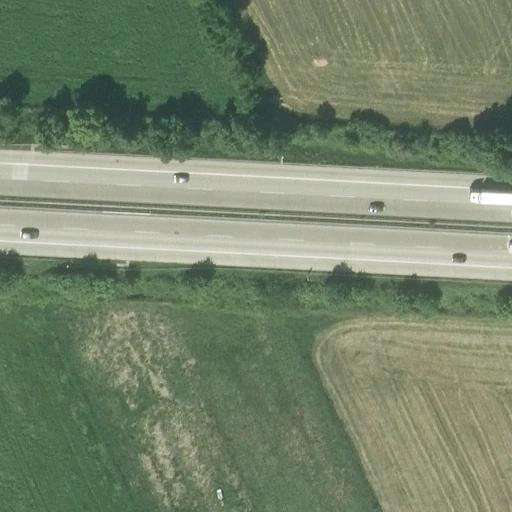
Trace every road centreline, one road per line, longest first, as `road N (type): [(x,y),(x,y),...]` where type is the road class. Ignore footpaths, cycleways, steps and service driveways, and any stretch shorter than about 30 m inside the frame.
road 1 (motorway): [(0,220),(511,248)]
road 2 (motorway): [(511,203),(0,175)]
